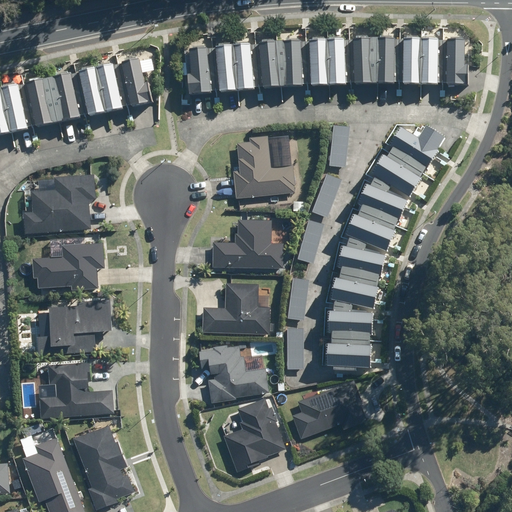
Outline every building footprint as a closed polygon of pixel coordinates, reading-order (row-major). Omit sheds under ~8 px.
[(395,39),(354,39),(354,85),(395,84),(395,39)] [(440,39),(403,39),(403,85),(440,85),(440,39)] [(346,40),(310,40),(310,87),(347,86),(346,40)] [(465,67),(465,40),(448,40),(447,84),(468,84),(468,67),(465,67)] [(302,42),(262,42),(262,88),(302,88),(302,42)] [(250,44),(215,47),(219,94),(254,91),(250,44)] [(187,76),(189,96),(213,94),(209,49),(190,51),(192,75),(187,76)] [(140,58),(120,63),(131,109),(151,104),(140,58)] [(113,64),(78,72),(88,117),(124,108),(113,64)] [(71,74),(27,83),(37,128),(81,118),(71,74)] [(21,85),(0,89),(0,135),(30,130),(21,85)] [(350,128),(332,126),(329,166),(346,168),(350,128)] [(400,130),(390,146),(427,169),(446,139),(425,126),(417,140),(400,130)] [(251,144),(237,145),(240,172),(234,172),(237,199),(296,194),(294,167),(273,169),(270,135),(250,137),(251,144)] [(383,154),(371,175),(411,198),(423,177),(383,154)] [(343,179),(327,173),(312,213),(328,219),(343,179)] [(56,192),(31,193),(32,212),(24,212),(25,235),(92,231),(90,201),(98,201),(97,175),(55,177),(56,192)] [(365,184),(357,205),(400,222),(408,201),(365,184)] [(307,202),(293,201),(292,212),(307,213),(307,202)] [(354,214),(345,235),(387,252),(395,231),(354,214)] [(272,220),(236,220),(235,245),(213,245),(213,269),(283,269),(283,245),(272,245),(272,220)] [(325,224),(309,220),(297,260),(313,265),(325,224)] [(64,258),(33,259),(34,280),(39,279),(39,289),(72,287),(72,291),(100,289),(99,268),(105,268),(103,244),(63,246),(64,258)] [(343,244),(336,267),(380,280),(387,257),(343,244)] [(311,279),(293,276),(287,319),(305,322),(311,279)] [(335,278),(329,300),(373,310),(378,288),(335,278)] [(258,285),(225,284),(225,309),(203,308),(202,333),(270,335),(270,310),(258,310),(258,285)] [(48,309),(52,347),(76,345),(75,335),(114,331),(111,303),(48,309)] [(330,312),(328,333),(372,337),(374,316),(330,312)] [(304,330),(288,330),(287,369),(303,369),(304,330)] [(328,344),(327,367),(370,368),(371,346),(328,344)] [(206,369),(211,404),(269,395),(265,371),(247,373),(243,345),(199,352),(202,370),(206,369)] [(38,383),(41,420),(114,414),(113,390),(82,392),(81,388),(89,387),(88,362),(49,364),(50,382),(38,383)] [(324,436),(365,420),(351,383),(298,403),(302,413),(292,417),(301,440),(322,432),(324,436)] [(243,422),(241,423),(243,428),(223,437),(239,472),(287,451),(263,398),(238,410),(243,422)] [(109,427),(74,443),(94,487),(87,490),(97,511),(101,511),(120,504),(118,500),(137,491),(129,473),(124,475),(121,469),(129,465),(119,441),(116,443),(109,427)] [(39,454),(23,460),(40,505),(47,502),(50,511),(84,511),(58,437),(36,445),(39,454)] [(0,495),(11,494),(9,464),(0,464),(0,495)]
